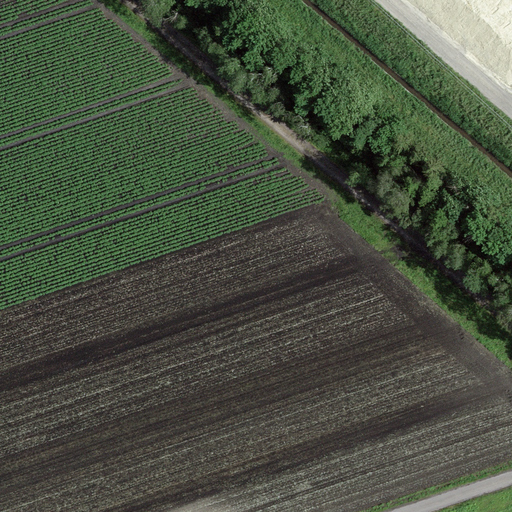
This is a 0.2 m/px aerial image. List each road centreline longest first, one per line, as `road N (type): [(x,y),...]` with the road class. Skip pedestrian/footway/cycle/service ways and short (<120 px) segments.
road 1 (track): [(158,0),(511,322)]
road 2 (track): [(387,0),(511,105)]
